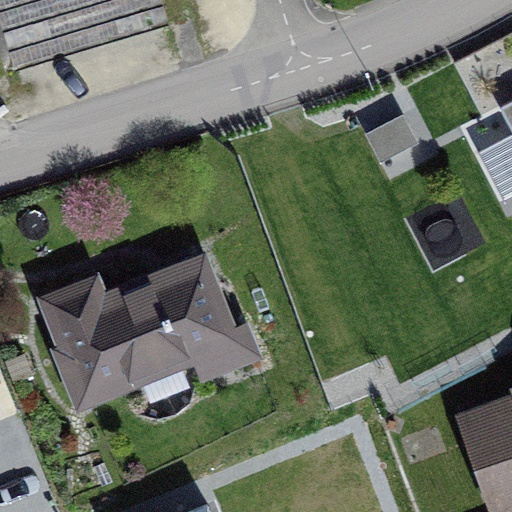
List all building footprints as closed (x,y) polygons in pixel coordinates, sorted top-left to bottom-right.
[(5,0),(16,52),(163,22),(158,0),(5,0)] [(511,108),(502,114),(511,134),(511,108)] [(402,112),(370,126),(386,162),(418,148),(402,112)] [(96,275),(33,299),(81,423),(240,362),(201,260),(104,297),(96,275)] [(503,511),(511,509),(511,394),(453,416),(487,511),(503,511)]
